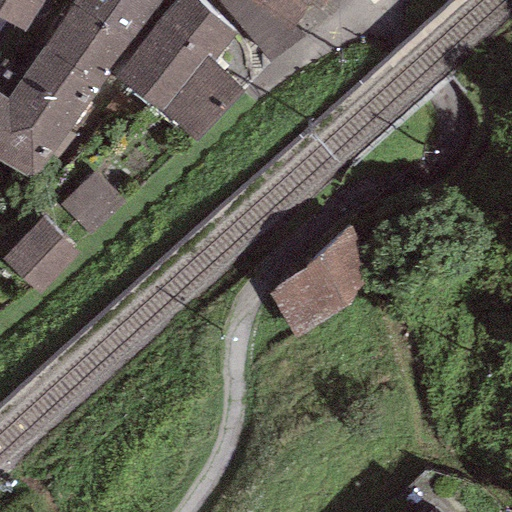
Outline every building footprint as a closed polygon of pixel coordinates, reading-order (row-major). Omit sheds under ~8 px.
[(0,0),(0,20),(23,35),(45,0),(0,0)] [(168,0),(73,0),(73,1),(69,8),(133,45),(169,0),(168,0)] [(202,0),(177,0),(114,79),(196,142),(243,92),(212,62),(237,32),(202,0)] [(327,0),(202,0),(237,32),(268,62),(303,38),(327,0)] [(133,45),(69,8),(41,49),(7,98),(70,141),(93,107),(89,104),(99,89),(133,45)] [(7,98),(0,94),(0,161),(41,187),(70,141),(7,98)] [(72,206),(105,236),(136,202),(103,172),(72,206)] [(46,215),(1,258),(37,297),(82,254),(46,215)] [(378,278),(349,236),(266,295),(296,337),(378,278)]
